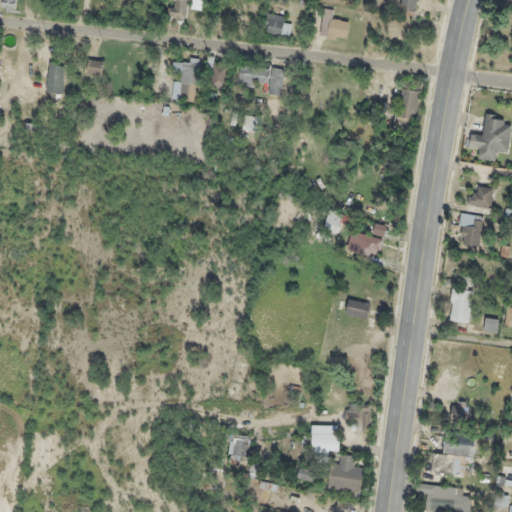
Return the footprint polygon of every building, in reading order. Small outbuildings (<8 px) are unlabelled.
[(1,0),(1,8),(15,9),(15,0),(1,0)] [(170,0),(171,17),(187,18),(187,0),(170,0)] [(399,0),(399,10),(418,10),(417,0),(399,0)] [(332,10),(322,9),(320,37),(347,39),(348,21),(331,19),(332,10)] [(291,25),(283,24),(284,16),(266,14),(264,33),(290,36),(291,25)] [(201,61),(174,59),(173,71),(182,72),(181,82),(174,81),(172,99),(198,102),(201,61)] [(103,60),(88,60),(87,73),(102,74),(103,60)] [(64,92),(64,64),(48,64),(48,92),(64,92)] [(227,87),(227,65),(212,65),(212,87),(227,87)] [(280,94),(283,69),(239,65),(237,86),(254,87),(255,81),(269,83),(268,93),(280,94)] [(419,92),(401,89),(396,122),(414,124),(419,92)] [(478,159),(496,161),(497,151),(508,152),(511,125),(503,124),(504,116),(484,114),(482,135),(470,134),(469,146),(479,148),(478,159)] [(260,117),(245,115),(243,129),(259,131),(260,117)] [(468,206),(492,206),(492,187),(468,187),(468,206)] [(338,235),(346,217),(330,210),(322,229),(338,235)] [(459,245),(481,245),(481,214),(459,214),(459,245)] [(350,250),(378,258),(383,239),(355,232),(350,250)] [(473,292),(453,288),(448,320),(468,323),(473,292)] [(345,313),(366,319),(370,305),(349,299),(345,313)] [(483,331),(497,332),(498,319),(485,317),(483,331)] [(507,362),(493,359),(490,378),(503,381),(507,362)] [(345,422),(355,422),(355,432),(369,432),(369,406),(345,406),(345,422)] [(434,454),(432,472),(463,475),(465,455),(477,456),(479,437),(444,434),(442,455),(434,454)] [(319,436),(319,449),(335,449),(335,436),(319,436)] [(233,455),(245,458),(248,441),(236,439),(233,455)] [(339,465),(331,464),(327,489),(360,494),(364,469),(353,467),(355,458),(340,456),(339,465)] [(298,479),(314,481),(315,470),(299,468),(298,479)] [(430,511),(462,511),(462,488),(430,488),(430,511)] [(353,511),(353,503),(336,503),(336,511),(353,511)]
